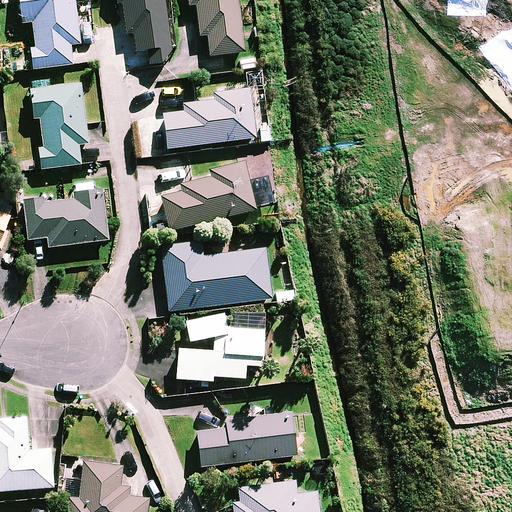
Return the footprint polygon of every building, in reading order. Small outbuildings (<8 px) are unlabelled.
[(80,48),(74,0),(0,0),(0,4),(0,7),(20,5),(22,27),(31,26),(36,73),(72,69),(70,49),(80,48)] [(137,56),(148,58),(151,69),(162,67),(172,52),(163,0),(116,0),(118,7),(122,6),(127,36),(135,40),(137,56)] [(244,57),(237,0),(187,0),(188,8),(197,7),(200,39),(207,38),(210,60),(244,57)] [(47,83),(29,85),(33,122),(40,121),(44,152),(39,153),(42,173),(80,168),(78,148),(87,147),(81,88),(48,92),(47,83)] [(255,143),(250,94),(213,98),(213,105),(183,108),(184,116),(163,118),(168,153),(255,143)] [(256,215),(245,167),(210,175),(211,181),(181,188),(183,196),(162,201),(170,235),(256,215)] [(108,244),(102,195),(74,198),(75,204),(46,207),(45,198),(24,201),(29,244),(48,241),(49,251),(108,244)] [(0,254),(1,255),(9,236),(6,235),(12,221),(0,216),(0,254)] [(202,261),(200,247),(162,251),(170,315),(271,303),(265,253),(202,261)] [(248,319),(225,317),(205,316),(185,323),(187,343),(214,345),(213,354),(178,352),(176,383),(212,386),(212,381),(244,383),(245,370),(262,371),(265,320),(248,319)] [(296,459),(291,418),(226,425),(227,433),(197,437),(201,471),(296,459)] [(29,455),(26,422),(0,424),(0,495),(53,491),(50,453),(29,455)] [(122,471),(84,466),(80,502),(71,501),(69,511),(147,511),(149,503),(129,501),(130,492),(120,491),(122,471)] [(296,498),(294,485),(231,494),(233,511),(318,511),(316,496),(296,498)]
